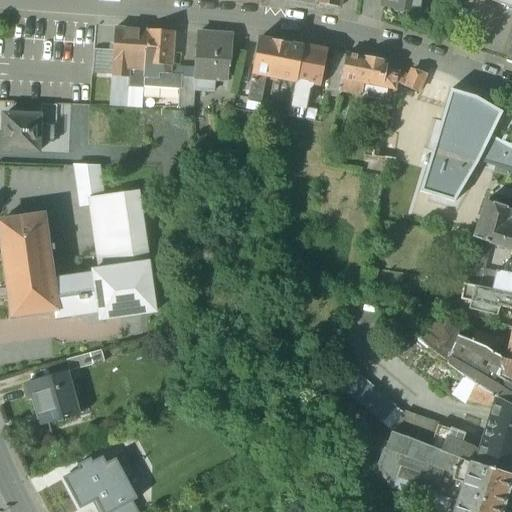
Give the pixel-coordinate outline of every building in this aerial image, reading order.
[(315,0),(315,4),(339,9),(340,0),(315,0)] [(384,0),(383,8),(392,10),(394,13),(401,14),(404,12),(422,15),(425,0),(384,0)] [(511,0),(491,0),(491,2),(511,9),(511,0)] [(147,31),(116,29),(114,51),(112,75),(112,77),(128,78),(129,70),(144,71),(145,65),(147,31)] [(174,33),(147,31),(145,65),(157,66),(156,74),(170,75),(171,67),(172,67),(174,33)] [(232,37),(197,34),(194,69),(194,77),(193,91),(194,91),(213,92),(214,79),(227,80),(228,68),(229,68),(230,56),(231,57),(232,37)] [(302,47),(259,39),(252,74),(263,76),(295,82),(302,47)] [(327,52),(302,47),(295,82),(305,84),(320,87),(327,52)] [(114,51),(94,50),(92,74),(112,75),(114,51)] [(333,55),(325,96),(337,98),(338,91),(339,91),(341,79),(345,57),(333,55)] [(386,64),(346,56),(345,57),(341,79),(357,82),(394,89),(395,83),(395,82),(397,73),(385,71),(386,64)] [(194,69),(182,68),(179,110),(193,110),(194,91),(193,91),(194,77),(194,69)] [(425,77),(411,72),(408,78),(403,87),(417,93),(425,77)] [(408,78),(397,73),(395,82),(395,83),(394,89),(396,90),(397,84),(403,87),(408,78)] [(263,76),(252,74),(247,102),(260,104),(261,98),(259,98),(263,76)] [(357,82),(341,79),(339,91),(354,94),(357,82)] [(305,84),(295,82),(288,117),(305,121),(307,111),(301,110),(304,94),(303,94),(305,84)] [(451,90),(420,193),(454,204),(479,163),(491,138),(501,113),(482,102),(464,94),(451,90)] [(39,117),(3,116),(2,152),(38,153),(39,143),(53,144),(53,127),(39,126),(39,117)] [(511,123),(507,133),(501,142),(511,148),(511,123)] [(511,148),(501,142),(491,138),(479,163),(511,173),(511,148)] [(98,167),(74,166),(80,208),(90,207),(89,198),(102,197),(98,167)] [(102,197),(89,198),(90,207),(99,270),(92,271),(93,275),(52,280),(56,311),(54,311),(55,319),(98,313),(99,321),(155,313),(138,192),(102,197)] [(511,221),(509,221),(511,212),(485,202),(472,240),(488,245),(511,253),(511,221)] [(43,217),(0,222),(0,235),(1,240),(0,239),(0,242),(8,300),(9,300),(11,317),(54,311),(56,311),(52,280),(43,217)] [(472,240),(461,285),(473,288),(478,289),(488,245),(472,240)] [(511,267),(509,267),(507,275),(495,272),(491,292),(511,296),(511,267)] [(361,268),(356,288),(372,291),(377,272),(361,268)] [(478,289),(473,288),(468,310),(495,317),(498,307),(511,310),(511,296),(491,292),(478,289)] [(457,334),(425,309),(406,334),(442,362),(445,365),(445,364),(455,338),(457,334)] [(510,345),(458,329),(457,334),(455,338),(483,349),(492,355),(495,356),(498,349),(509,351),(510,345)] [(445,365),(442,362),(406,334),(404,332),(389,350),(439,392),(442,389),(455,373),(445,364),(445,365)] [(511,363),(507,362),(495,356),(492,355),(483,349),(455,338),(445,364),(455,373),(474,386),(495,398),(511,407),(511,363)] [(101,351),(66,361),(69,372),(71,372),(104,363),(101,351)] [(403,415),(345,365),(331,382),(389,431),(403,415)] [(69,372),(25,385),(31,401),(34,400),(42,426),(77,416),(72,399),(78,398),(71,372),(69,372)] [(474,386),(455,373),(442,389),(456,400),(466,402),(474,386)] [(495,398),(474,386),(466,402),(492,407),(495,398)] [(511,475),(511,407),(495,398),(492,407),(478,453),(474,465),(511,477),(511,475)] [(448,431),(403,415),(389,431),(388,433),(403,439),(403,438),(440,452),(448,431)] [(472,449),(459,444),(462,436),(448,431),(440,452),(440,453),(470,464),(474,466),(474,465),(478,453),(472,449)] [(454,511),(470,464),(440,453),(440,452),(403,438),(403,439),(396,454),(384,449),(377,470),(390,489),(390,490),(437,511),(454,511)] [(330,457),(341,474),(349,468),(338,451),(330,457)] [(139,504),(116,462),(107,467),(103,460),(94,465),(92,462),(69,474),(70,477),(61,482),(77,511),(86,511),(96,507),(99,511),(125,511),(134,507),(139,504)] [(500,511),(511,477),(474,465),(474,466),(470,464),(454,511),(500,511)] [(260,474),(249,480),(253,488),(265,482),(260,474)] [(379,511),(381,510),(364,491),(344,503),(352,511),(379,511)]
